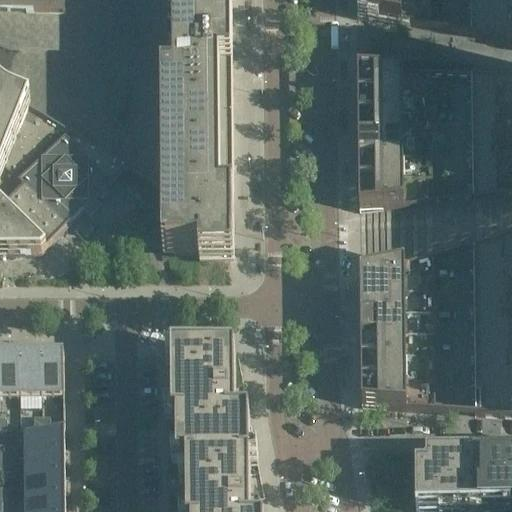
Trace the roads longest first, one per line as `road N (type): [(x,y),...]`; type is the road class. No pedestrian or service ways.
road 1 (unclassified): [(331,311),(327,0)]
road 2 (unclassified): [(271,0),(272,310)]
road 3 (unclassified): [(272,310),(276,414),(294,511)]
road 4 (residential): [(129,511),(125,309)]
road 5 (unclassified): [(348,511),(333,417),(331,311)]
road 6 (unclassified): [(272,310),(125,309)]
road 7 (unclassified): [(125,309),(0,310)]
